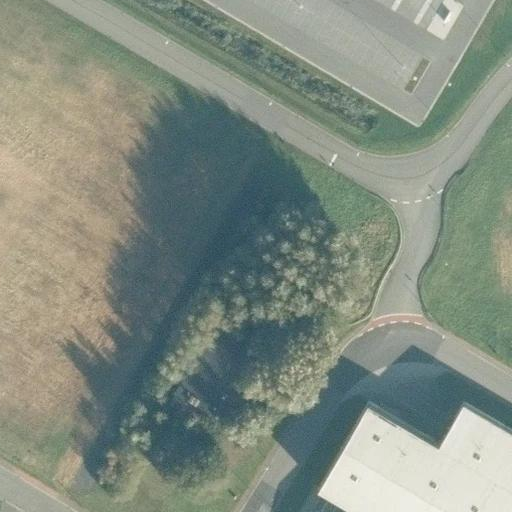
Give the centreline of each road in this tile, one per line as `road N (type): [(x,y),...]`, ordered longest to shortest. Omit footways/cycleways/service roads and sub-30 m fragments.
road 1 (residential): [(511,71),(451,152),(412,175),(393,175),(347,161),(67,0)]
road 2 (residential): [(254,511),(352,362),(383,340),(421,340),(511,389)]
